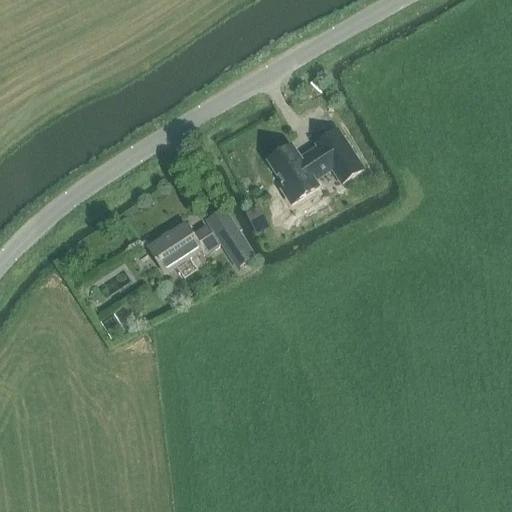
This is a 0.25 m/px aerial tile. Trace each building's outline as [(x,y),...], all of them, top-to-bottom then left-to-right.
[(314,142),(320,151),(301,163),(290,146),(268,160),(285,186),(281,189),(288,199),(291,204),(318,187),(315,182),(314,180),(332,169),(340,182),(362,168),(335,128),(314,142)] [(246,213),(254,229),(269,222),(261,205),(246,213)] [(256,257),(226,210),(206,223),(236,269),(256,257)] [(204,256),(219,246),(207,228),(192,238),(184,225),(148,249),(165,274),(201,250),(204,256)] [(124,332),(114,317),(102,324),(112,340),(124,332)]
